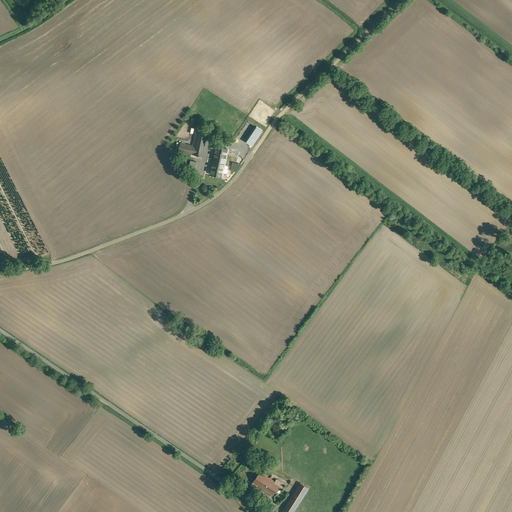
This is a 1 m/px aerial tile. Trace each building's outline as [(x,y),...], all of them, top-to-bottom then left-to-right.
[(263,132),(255,127),(246,142),(253,147),(263,132)] [(208,134),(195,131),(192,146),(181,144),(179,153),(191,155),(191,158),(203,160),(208,134)] [(230,150),(216,147),(210,176),(224,178),(230,150)] [(262,472),(254,484),(273,496),(281,485),(262,472)] [(297,511),(311,489),(301,483),(284,511),(285,511),(297,511)]
